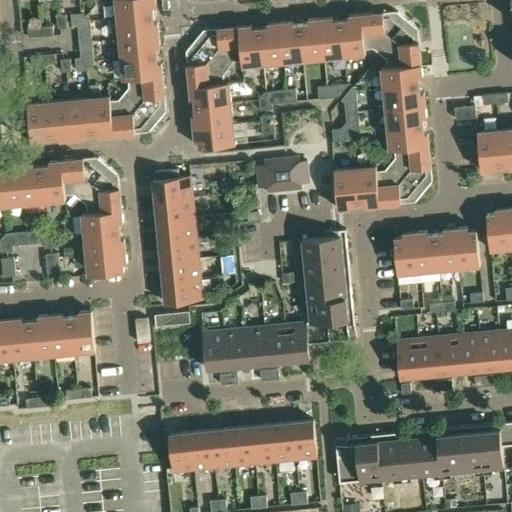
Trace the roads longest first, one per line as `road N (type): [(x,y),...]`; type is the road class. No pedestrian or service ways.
road 1 (residential): [(121,292),(137,272),(127,161),(181,139),(171,16)]
road 2 (residential): [(385,0),(171,16)]
road 3 (residential): [(375,381),(163,397)]
road 4 (residential): [(511,401),(378,413),(375,381)]
road 5 (residential): [(375,381),(360,218)]
road 6 (residential): [(261,268),(258,226),(360,218)]
road 7 (residential): [(132,414),(121,292)]
road 8 (residential): [(0,303),(121,292)]
